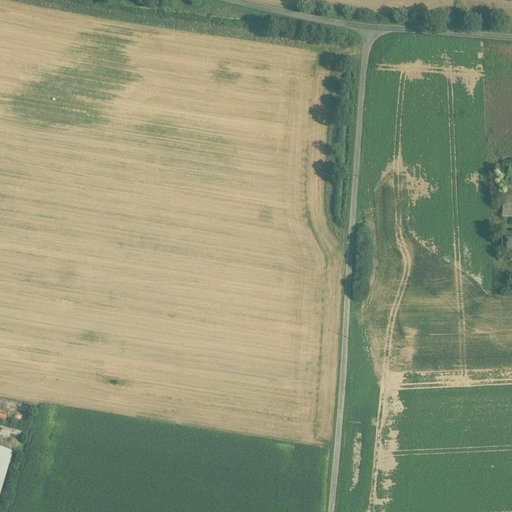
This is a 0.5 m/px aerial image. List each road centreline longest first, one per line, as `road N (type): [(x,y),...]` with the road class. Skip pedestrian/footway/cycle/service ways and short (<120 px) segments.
road 1 (track): [(327,511),(368,26)]
road 2 (residential): [(232,0),(368,26),(511,36)]
